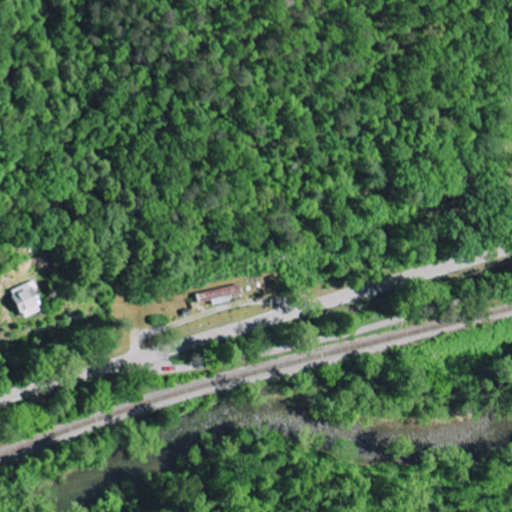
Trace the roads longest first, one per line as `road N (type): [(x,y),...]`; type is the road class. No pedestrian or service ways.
road 1 (secondary): [(0,399),(511,247)]
road 2 (residential): [(140,357),(159,369),(232,359),(511,285)]
